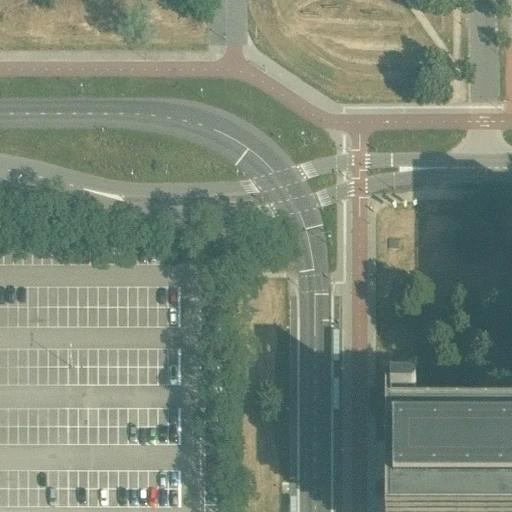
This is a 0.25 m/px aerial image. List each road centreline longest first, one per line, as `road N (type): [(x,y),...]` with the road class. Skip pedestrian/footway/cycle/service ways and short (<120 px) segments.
road 1 (secondary): [(0,171),(135,200),(251,199),(359,171),(483,168)]
road 2 (unclassified): [(483,168),(483,0)]
